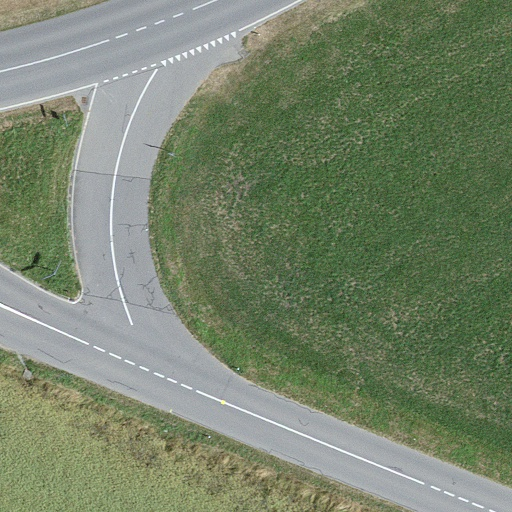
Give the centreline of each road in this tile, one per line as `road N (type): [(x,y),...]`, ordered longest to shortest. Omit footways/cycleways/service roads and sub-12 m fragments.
road 1 (tertiary): [(496,511),(148,369)]
road 2 (tertiary): [(179,17),(132,112),(115,169),(116,282),(148,369)]
road 3 (secondary): [(0,72),(179,17)]
